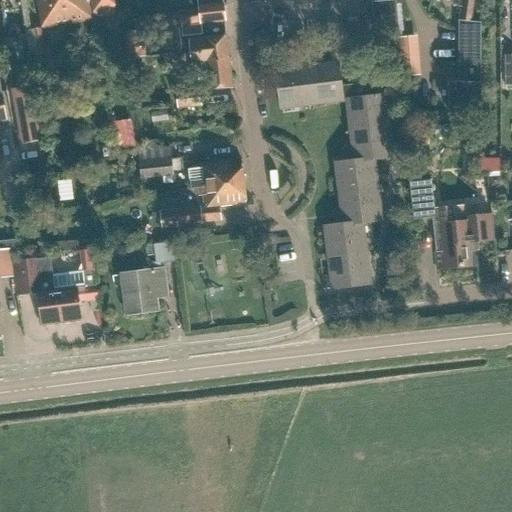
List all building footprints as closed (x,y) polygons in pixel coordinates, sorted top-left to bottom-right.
[(89,0),(38,0),(43,29),(57,27),(56,25),(69,23),(70,24),(93,21),(89,0)] [(91,0),(94,20),(96,19),(97,28),(113,25),(111,17),(117,16),(114,0),(91,0)] [(397,0),(390,0),(373,2),(374,32),(399,31),(397,0)] [(475,0),(463,0),(461,20),(472,21),(475,0)] [(222,3),(198,5),(200,23),(224,20),(222,3)] [(168,26),(199,22),(197,10),(166,14),(168,26)] [(481,22),(461,20),(458,62),(481,62),(481,22)] [(202,24),(181,26),(183,36),(203,34),(202,24)] [(41,28),(26,30),(30,58),(46,57),(41,28)] [(138,30),(127,31),(130,57),(141,56),(138,30)] [(206,39),(191,40),(193,66),(208,64),(210,91),(232,89),(227,35),(206,37),(206,39)] [(410,55),(402,55),(404,76),(412,75),(410,55)] [(339,63),(308,67),(313,104),(343,100),(342,86),(339,63)] [(313,104),(308,67),(277,71),(282,108),(313,104)] [(380,81),(342,86),(343,100),(347,100),(382,95),(380,81)] [(448,81),(448,110),(481,110),(482,81),(448,81)] [(202,91),(177,93),(178,108),(203,107),(202,91)] [(4,92),(0,92),(0,121),(8,120),(4,92)] [(385,95),(382,95),(347,100),(351,130),(389,125),(385,95)] [(34,99),(14,103),(19,132),(39,128),(34,99)] [(135,147),(131,120),(115,122),(118,149),(135,147)] [(374,158),(374,159),(393,157),(389,125),(351,130),(355,160),(355,161),(374,158)] [(408,146),(429,144),(428,127),(406,129),(408,146)] [(113,145),(102,147),(105,161),(116,159),(113,145)] [(172,158),(140,162),(141,178),(174,174),(172,158)] [(378,190),(374,159),(374,158),(355,161),(355,160),(336,162),(340,195),(378,190)] [(500,158),(481,159),(481,170),(500,170),(500,158)] [(192,188),(193,188),(245,182),(242,160),(201,164),(201,169),(190,170),(192,188)] [(500,176),(490,176),(490,187),(496,186),(501,181),(500,176)] [(436,251),(438,270),(472,266),(470,249),(475,242),(494,240),(492,215),(466,218),(465,205),(435,208),(432,178),(410,181),(414,218),(435,216),(438,251),(436,251)] [(58,180),(28,183),(31,205),(60,201),(58,180)] [(201,208),(162,212),(164,228),(203,224),(203,222),(222,220),(221,207),(234,205),(234,208),(248,206),(245,182),(193,188),(194,193),(196,193),(196,195),(204,194),(206,209),(202,209),(201,208)] [(344,225),(363,223),(382,220),(378,190),(340,195),(344,225)] [(363,223),(344,225),(326,227),(330,258),(367,253),(363,223)] [(0,241),(1,250),(0,250),(0,277),(13,276),(11,256),(22,254),(20,239),(0,241)] [(153,270),(122,274),(127,315),(160,311),(157,292),(168,291),(165,269),(162,269),(161,263),(178,260),(175,240),(145,245),(146,255),(154,254),(155,261),(152,261),(153,270)] [(367,253),(330,258),(334,289),(371,284),(367,253)] [(51,258),(14,262),(18,292),(39,290),(43,325),(59,323),(58,321),(82,318),(80,302),(99,300),(95,271),(83,272),(54,276),(51,258)] [(99,300),(90,301),(91,311),(96,311),(97,324),(101,324),(99,300)]
